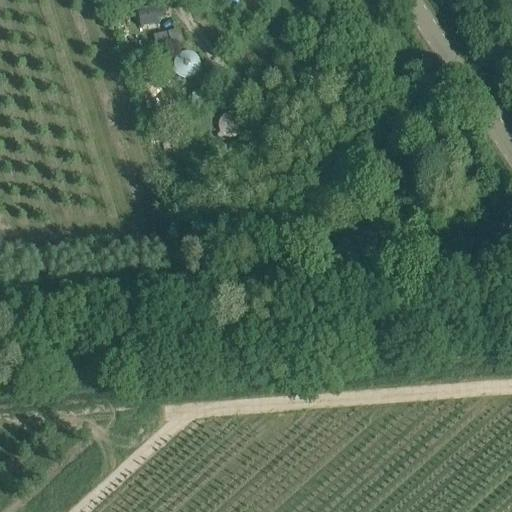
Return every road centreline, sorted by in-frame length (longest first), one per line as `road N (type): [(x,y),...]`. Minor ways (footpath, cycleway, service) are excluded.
road 1 (track): [(511,261),(0,306)]
road 2 (unclassified): [(511,145),(413,0)]
